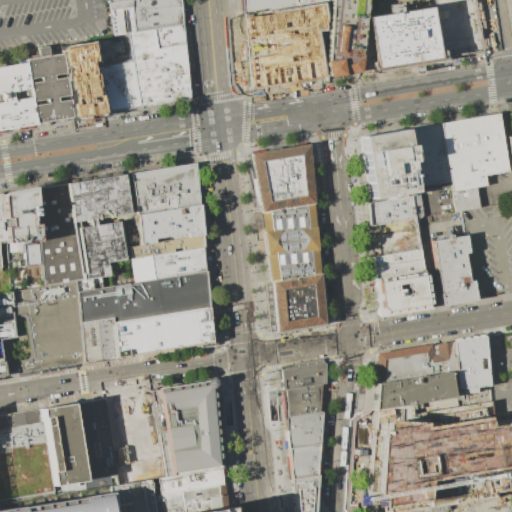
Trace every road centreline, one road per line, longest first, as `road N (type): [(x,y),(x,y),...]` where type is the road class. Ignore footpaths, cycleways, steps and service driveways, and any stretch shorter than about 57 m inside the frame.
road 1 (tertiary): [(330,120),(507,90)]
road 2 (secondary): [(223,177),(239,316)]
